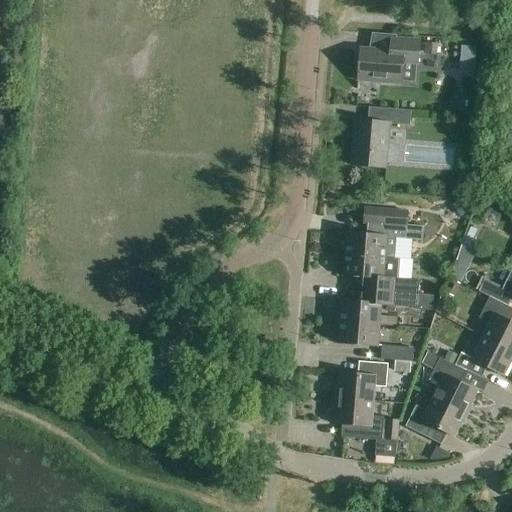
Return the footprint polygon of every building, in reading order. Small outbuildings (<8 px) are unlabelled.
[(419,65),(421,44),(393,41),(391,54),(361,51),(358,80),(402,84),(404,64),(419,65)] [(436,55),(436,53),(436,45),(425,44),(425,54),(436,55)] [(410,126),(411,112),(396,110),(394,125),(410,126)] [(388,170),(391,129),(392,125),(355,122),(351,166),(388,170)] [(464,199),(455,205),(461,215),(470,210),(464,199)] [(346,236),(345,256),(385,259),(398,260),(398,259),(394,259),(396,239),(421,241),(422,228),(406,226),(407,213),(363,210),(363,225),(373,226),(372,237),(346,236)] [(343,276),(360,278),(359,292),(387,294),(419,296),(420,283),(397,281),(398,260),(385,259),(345,256),(343,276)] [(451,264),(446,275),(461,283),(466,272),(451,264)] [(507,279),(502,289),(511,293),(511,271),(507,279)] [(453,297),(459,284),(451,280),(445,293),(453,297)] [(488,298),(508,308),(511,299),(511,295),(483,281),(477,293),(488,298)] [(342,304),(341,323),(379,327),(379,326),(396,327),(396,318),(380,317),(380,306),(386,306),(386,307),(417,310),(419,296),(387,294),(359,292),(358,305),(342,304)] [(490,324),(482,338),(511,352),(511,323),(509,323),(511,317),(511,309),(508,308),(488,298),(478,318),(490,324)] [(378,347),(379,327),(341,323),(339,345),(378,347)] [(461,355),(455,367),(467,373),(481,380),(487,369),(503,376),(511,357),(511,352),(482,338),(471,360),(461,355)] [(412,362),(413,350),(383,348),(382,361),(395,361),(410,362),(412,362)] [(422,365),(434,371),(429,379),(440,385),(432,399),(464,415),(476,392),(461,385),(467,373),(455,367),(440,359),(427,353),(422,365)] [(410,372),(410,362),(395,361),(394,371),(410,372)] [(337,400),(373,404),(374,404),(375,387),(386,388),(388,364),(359,363),(358,374),(339,373),(337,400)] [(453,438),(464,415),(432,399),(426,412),(416,407),(406,427),(431,440),(436,430),(453,438)] [(343,426),(342,438),(376,441),(375,457),(395,458),(396,442),(397,442),(398,421),(387,420),(385,441),(383,441),(384,418),(373,417),(374,404),(373,404),(337,400),(336,426),(343,426)] [(448,459),(450,454),(437,448),(431,460),(433,461),(448,459)]
